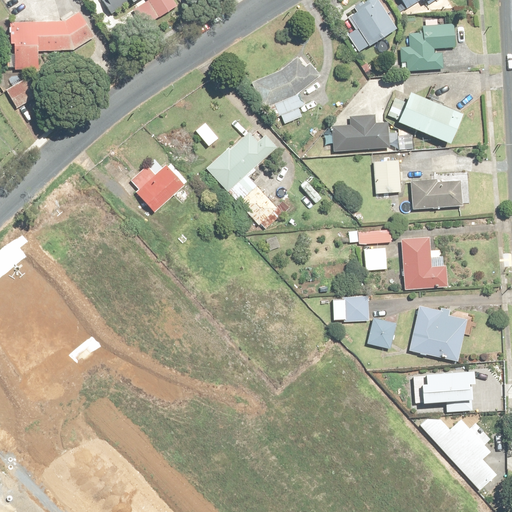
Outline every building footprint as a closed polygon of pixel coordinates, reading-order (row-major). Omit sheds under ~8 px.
[(104,0),(114,16),(133,4),(146,26),(177,7),(172,0),(104,0)] [(395,31),(376,0),(375,0),(346,18),(356,33),(348,38),(358,54),(395,31)] [(427,0),(400,0),(406,9),(421,0),(423,0),(425,2),(427,0)] [(58,18),(9,22),(10,50),(6,50),(6,68),(14,68),(14,73),(38,72),(38,67),(41,67),(40,53),(73,52),(94,39),(78,9),(58,18)] [(438,27),(437,22),(425,23),(426,28),(423,28),(424,31),(409,32),(410,49),(401,49),(402,64),(405,64),(406,72),(442,70),(441,55),(434,56),(433,50),(455,48),(453,26),(438,27)] [(298,95),(319,83),(310,67),(305,69),(300,61),(253,86),(267,111),(270,117),(272,121),(280,116),(285,125),(301,117),(297,109),(304,106),(301,101),(299,97),(298,95)] [(16,74),(1,83),(3,85),(0,86),(0,90),(3,95),(7,93),(17,110),(38,98),(27,79),(21,83),(16,74)] [(461,116),(410,95),(409,97),(398,92),(387,118),(449,145),(461,116)] [(387,154),(401,153),(400,143),(387,144),(386,125),(374,126),(373,117),(350,119),(351,128),(333,129),(333,134),(326,135),(327,153),(387,149),(387,154)] [(228,193),(246,177),(275,149),(264,137),(257,144),(248,134),(231,150),(229,149),(206,170),(228,193)] [(462,205),(469,204),(467,177),(459,178),(458,153),(434,154),(409,156),(409,162),(401,163),(402,184),(410,184),(412,211),(440,209),(462,207),(462,205)] [(400,193),(398,162),(374,163),(376,195),(400,193)] [(155,173),(147,164),(128,181),(137,191),(135,193),(154,214),(185,186),(165,164),(155,173)] [(246,177),(228,193),(258,226),(260,225),(265,230),(281,215),(246,177)] [(233,270),(188,222),(176,232),(190,248),(179,258),(210,291),(233,270)] [(390,244),(390,231),(349,232),(349,245),(390,244)] [(244,240),(238,233),(227,245),(233,251),(244,240)] [(430,250),(429,239),(402,241),(404,291),(446,288),(444,249),(430,250)] [(387,270),(385,249),(364,251),(366,272),(387,270)] [(369,322),(367,298),(333,300),(335,324),(369,322)] [(448,314),(418,308),(409,352),(457,362),(466,320),(448,316),(448,314)] [(394,324),(371,321),(367,345),(390,349),(394,324)] [(473,373),(414,376),(415,404),(446,403),(446,413),(471,411),(470,385),(474,384),(473,373)] [(490,441),(483,433),(479,429),(475,425),(469,431),(460,421),(455,426),(450,420),(427,419),(420,426),(479,491),(495,476),(480,460),(489,453),(483,447),(490,441)]
